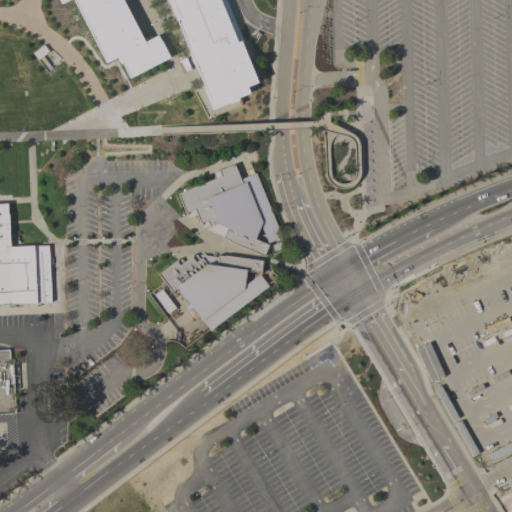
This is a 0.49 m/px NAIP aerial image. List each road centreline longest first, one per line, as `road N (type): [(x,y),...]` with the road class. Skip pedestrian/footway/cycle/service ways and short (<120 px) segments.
road 1 (primary): [(340,269),(114,434)]
road 2 (residential): [(340,269),(301,149),(308,0)]
road 3 (primary): [(208,398),(355,294)]
road 4 (primary): [(355,294),(511,214)]
road 5 (residential): [(287,0),(279,112),(284,172)]
